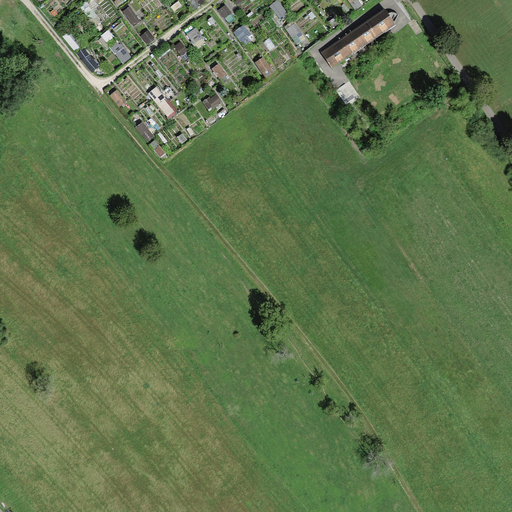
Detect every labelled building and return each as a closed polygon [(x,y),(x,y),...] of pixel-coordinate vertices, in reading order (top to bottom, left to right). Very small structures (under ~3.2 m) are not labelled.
[(279,0),(273,5),(283,19),(290,14),(279,0)] [(397,25),(395,23),(399,14),(397,13),(394,12),(391,12),(389,13),(386,8),(321,52),(333,68),(397,25)] [(297,24),(291,27),(299,43),(305,40),(297,24)] [(197,47),(206,43),(199,28),(190,32),(197,47)] [(113,47),(123,64),(133,58),(122,41),(113,47)] [(159,86),(150,93),(171,119),(179,112),(159,86)]
